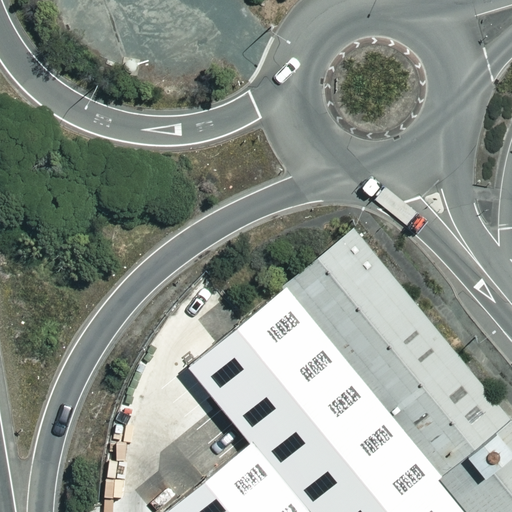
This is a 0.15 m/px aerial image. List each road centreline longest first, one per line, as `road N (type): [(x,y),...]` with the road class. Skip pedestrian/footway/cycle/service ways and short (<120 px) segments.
road 1 (trunk): [(357,173),(278,191),(221,217),(161,262),(110,316),(68,395),(48,461),(45,511)]
road 2 (trunk): [(0,31),(18,65),(59,103),(98,122),(154,131),(212,123),(297,93)]
road 3 (tertiary): [(297,93),(314,43),(334,24),(383,10),(422,22)]
road 4 (tertiary): [(468,249),(370,175)]
